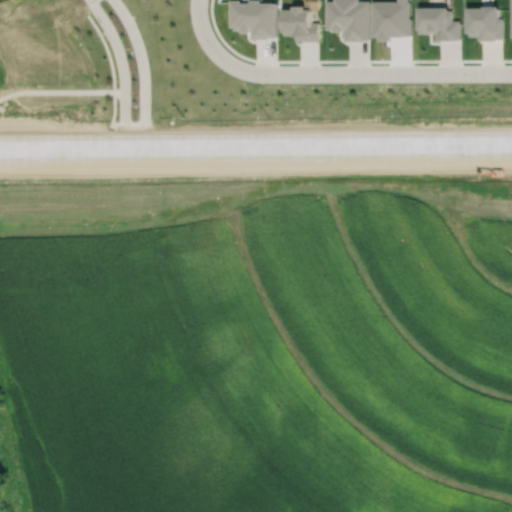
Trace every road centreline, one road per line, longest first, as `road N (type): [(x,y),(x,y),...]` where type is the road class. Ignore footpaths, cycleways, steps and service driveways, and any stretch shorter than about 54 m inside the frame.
road 1 (tertiary): [(511,144),(0,152)]
road 2 (residential): [(197,0),(209,44),(248,71),(511,71)]
road 3 (residential): [(144,151),(142,68),(112,0)]
road 4 (residential): [(93,0),(120,57),(123,151)]
